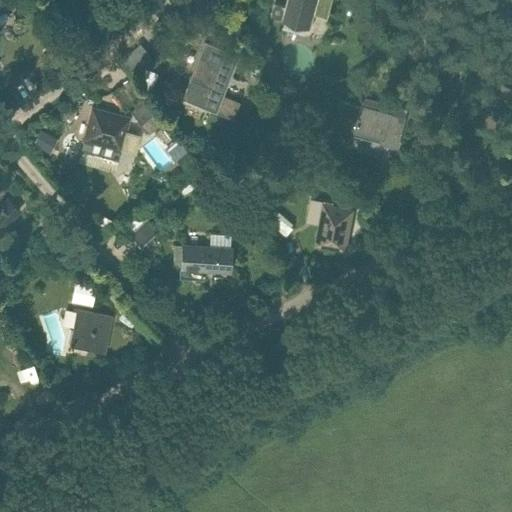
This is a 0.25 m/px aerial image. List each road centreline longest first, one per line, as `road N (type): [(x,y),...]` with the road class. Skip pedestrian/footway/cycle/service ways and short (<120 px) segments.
road 1 (unclassified): [(193,352),(511,201)]
road 2 (residential): [(193,352),(0,135)]
road 3 (residential): [(0,131),(173,0)]
road 4 (unclassified): [(0,446),(193,352)]
